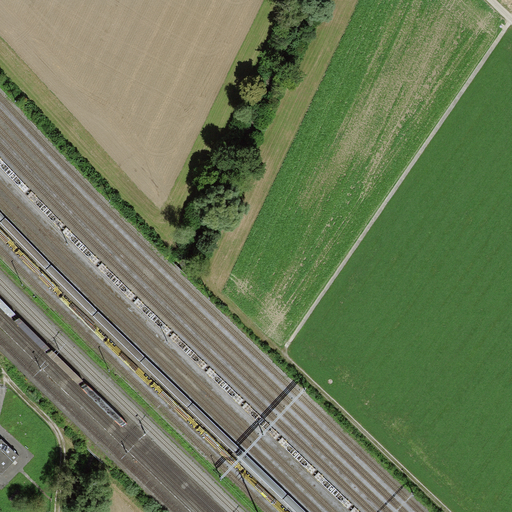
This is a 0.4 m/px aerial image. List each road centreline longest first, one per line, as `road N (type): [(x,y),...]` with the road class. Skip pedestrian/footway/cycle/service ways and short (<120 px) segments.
road 1 (track): [(511,21),(281,353),(451,511)]
road 2 (track): [(55,511),(61,456),(54,430),(2,372),(0,394)]
